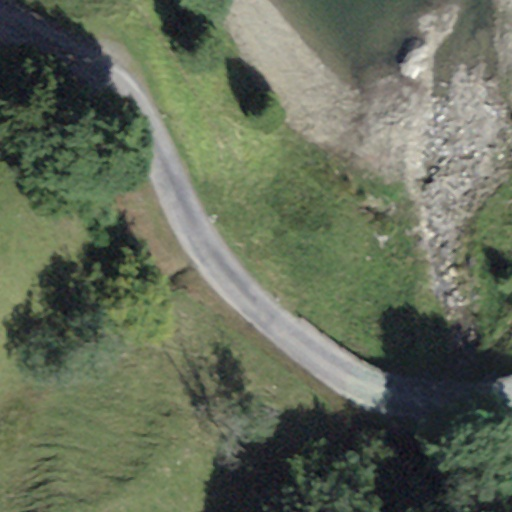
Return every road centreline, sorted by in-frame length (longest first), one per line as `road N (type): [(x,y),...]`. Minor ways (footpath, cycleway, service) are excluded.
road 1 (unclassified): [(349,379),(249,323),(87,119),(0,38)]
road 2 (unclassified): [(349,379),(404,401),(468,405),(511,395)]
